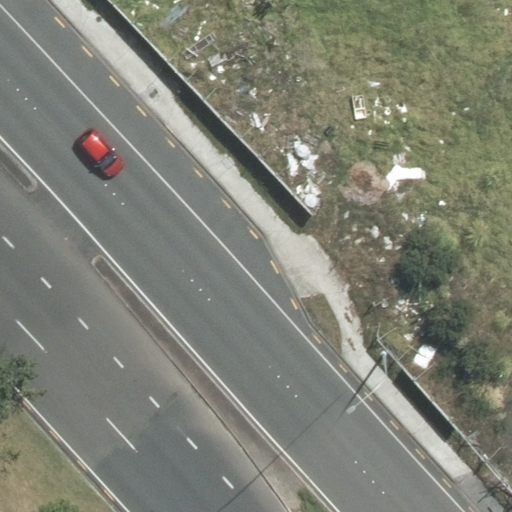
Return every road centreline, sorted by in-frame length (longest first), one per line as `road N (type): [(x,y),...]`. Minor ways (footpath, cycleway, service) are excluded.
road 1 (primary): [(0,90),(400,511)]
road 2 (primary): [(213,511),(0,271)]
